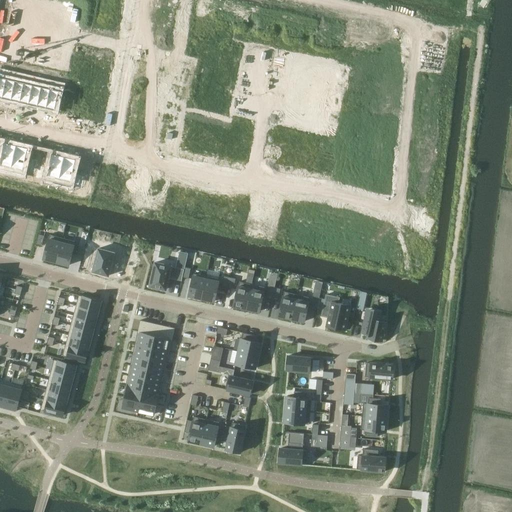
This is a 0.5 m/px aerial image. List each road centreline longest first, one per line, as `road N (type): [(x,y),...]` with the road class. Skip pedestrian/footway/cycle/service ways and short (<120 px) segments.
road 1 (residential): [(0,122),(395,208)]
road 2 (track): [(471,0),(473,90),(447,314)]
road 3 (residential): [(307,0),(417,26),(395,208)]
road 4 (residential): [(203,311),(0,261)]
road 5 (residential): [(395,345),(373,351),(203,311)]
road 6 (track): [(425,496),(447,314)]
